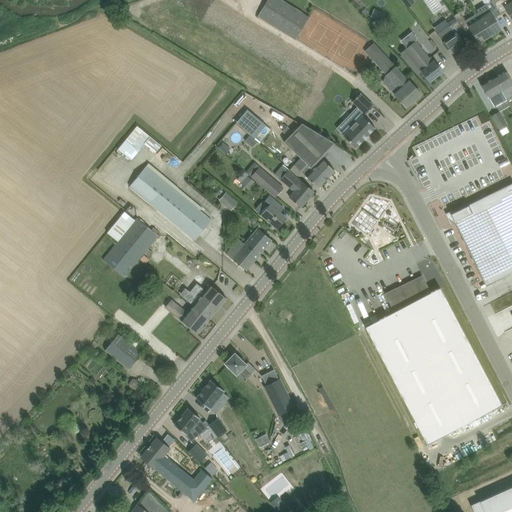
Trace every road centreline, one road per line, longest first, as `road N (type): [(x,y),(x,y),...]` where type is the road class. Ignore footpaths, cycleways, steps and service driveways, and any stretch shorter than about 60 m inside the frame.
road 1 (secondary): [(77,511),(379,152)]
road 2 (unclassified): [(511,387),(399,170),(379,152)]
road 3 (secondary): [(379,152),(511,47)]
